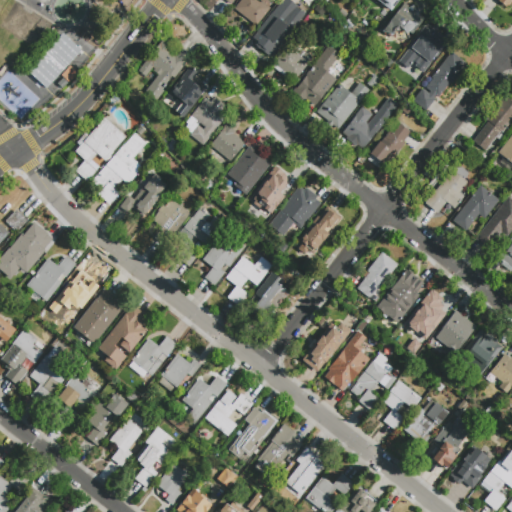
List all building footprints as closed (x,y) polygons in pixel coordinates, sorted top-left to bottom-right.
[(233,10),(240,0),(259,0),(271,9),(256,28),(233,10)] [(256,33),(282,0),(293,9),(295,7),(306,16),(294,30),(293,29),(275,52),(266,44),(267,42),(256,33)] [(399,0),(390,12),(375,0),(399,0)] [(511,0),(511,7),(511,9),(499,0),(511,0)] [(382,30),(404,3),(409,7),(412,3),(422,11),(420,15),(425,19),(412,35),(408,32),(406,34),(399,28),(392,38),(382,30)] [(447,46),(445,49),(433,64),(432,64),(424,74),(411,64),(407,69),(397,61),(425,27),(431,32),(433,28),(440,33),(438,36),(447,43),(445,45),(447,46)] [(45,89),(27,72),(62,34),(81,51),(45,89)] [(155,106),(150,102),(153,99),(145,93),(155,81),(156,71),(154,70),(148,77),(141,71),(163,43),(172,50),(170,53),(176,58),(181,51),(191,59),(174,80),(171,78),(161,91),(165,94),(155,106)] [(314,60),(296,83),(289,78),(287,81),(273,69),(275,67),(273,65),(287,47),(289,49),(293,43),(305,53),(305,52),(309,55),(309,56),(314,60)] [(329,47),(340,55),(329,68),(339,76),(314,107),(294,92),(306,77),(305,76),(310,70),(311,71),(329,47)] [(450,82),(438,97),(434,95),(432,97),(434,99),(425,110),(412,100),(421,88),(428,93),(429,91),(425,88),(426,87),(420,83),(427,73),(431,76),(444,61),(450,52),(466,64),(451,83),(450,82)] [(184,118),(162,102),(189,67),(197,73),(191,80),(198,86),(201,83),(207,87),(184,118)] [(359,83),(369,91),(337,131),(334,128),(332,130),(327,126),(329,124),(315,113),(339,84),(351,94),(359,83)] [(484,152),(471,141),(486,122),(487,122),(506,97),(510,100),(511,98),(511,119),(501,134),(500,133),(484,152)] [(202,147),(189,136),(190,134),(184,129),(188,125),(186,123),(191,117),(190,117),(204,98),(210,103),(213,98),(222,105),(218,109),(227,116),(202,147)] [(363,108),(374,117),(388,98),(399,107),(377,135),(376,133),(365,147),(367,149),(364,153),(342,135),(363,108)] [(103,119),(125,137),(104,161),(97,155),(89,164),(97,170),(87,182),(75,172),(85,161),(74,152),(80,146),(77,143),(85,133),(88,136),(90,134),(86,130),(93,122),(97,126),(103,119)] [(390,133),(398,123),(410,133),(403,142),(407,145),(384,173),(366,158),(380,141),(381,142),(389,132),(390,133)] [(245,143),(229,163),(209,147),(223,129),(222,128),(225,125),(234,132),(233,134),(245,143)] [(134,134),(145,144),(133,159),(138,163),(136,165),(141,169),(127,185),(122,180),(114,190),(119,194),(109,205),(98,196),(102,192),(91,183),(134,134)] [(511,164),(497,153),(511,134),(511,164)] [(271,163),(260,178),(246,196),(234,186),(237,182),(227,174),(249,146),(257,152),(255,154),(263,160),(265,158),(271,163)] [(296,184),(282,202),(268,191),(269,189),(261,182),(273,166),(296,184)] [(160,197),(157,202),(156,202),(153,205),(143,218),(131,209),(127,214),(119,207),(148,169),(154,174),(161,180),(160,181),(166,186),(158,196),(160,197)] [(454,211),(448,206),(444,204),(437,213),(425,203),(435,190),(435,191),(451,170),(468,182),(460,193),(464,196),(459,203),(459,204),(454,211)] [(466,233),(452,222),(480,185),(499,200),(484,220),(479,215),(466,233)] [(320,204),(306,221),(294,211),(288,217),(280,210),(299,187),(320,204)] [(489,252),(475,240),(508,197),(511,200),(511,230),(506,238),(502,235),(489,252)] [(169,198),(189,214),(171,237),(167,234),(161,243),(154,238),(161,229),(151,221),(169,198)] [(198,254),(188,268),(177,259),(186,248),(174,238),(191,216),(192,217),(199,207),(209,214),(204,220),(209,223),(214,216),(219,221),(215,226),(217,227),(212,234),(214,235),(206,245),(197,238),(189,248),(198,254)] [(321,239),(313,249),(307,244),(305,246),(297,240),(305,230),(308,231),(309,230),(308,229),(325,207),(341,219),(323,241),(321,239)] [(15,210),(27,221),(16,232),(12,228),(7,232),(13,237),(0,251),(0,225),(1,226),(15,210)] [(31,225),(42,235),(33,244),(42,252),(24,272),(23,271),(19,276),(12,270),(11,271),(3,264),(24,241),(20,237),(31,225)] [(511,237),(511,271),(510,270),(509,271),(495,259),(511,237)] [(221,270),(225,273),(214,286),(205,278),(213,268),(200,258),(211,244),(217,248),(221,243),(228,248),(230,246),(232,247),(238,239),(247,246),(229,268),(225,265),(221,270)] [(367,271),(381,252),(397,264),(394,268),(378,290),(376,289),(369,298),(357,289),(369,273),(367,271)] [(25,286),(48,258),(57,266),(65,256),(76,265),(46,303),(25,286)] [(231,271),(242,257),(254,266),(261,257),(272,266),(256,286),(248,279),(240,289),(249,296),(240,308),(226,297),(235,286),(225,278),(231,271)] [(69,281),(79,268),(87,274),(90,277),(83,286),(92,294),(74,315),(59,303),(74,284),(69,281)] [(421,283),(422,282),(424,284),(417,293),(420,295),(404,316),(403,315),(396,323),(376,308),(406,270),(414,277),(421,283)] [(279,279),(276,283),(281,287),(268,302),(271,304),(260,318),(258,317),(258,318),(248,311),(252,306),(247,302),(271,273),(279,279)] [(268,303),(275,307),(286,293),(279,288),(268,303)] [(104,289),(113,297),(112,299),(123,307),(93,345),(87,340),(88,338),(73,327),(96,298),(96,299),(104,289)] [(430,291),(438,298),(436,301),(449,312),(429,337),(418,327),(423,321),(413,313),(430,291)] [(132,306),(144,315),(139,322),(142,325),(141,327),(146,331),(129,353),(125,350),(122,354),(126,357),(116,371),(94,353),(132,306)] [(450,348),(435,336),(455,311),(476,328),(461,347),(454,342),(450,348)] [(0,317),(16,330),(5,344),(0,340),(0,317)] [(325,363),(318,372),(311,366),(310,368),(301,360),(331,323),(336,327),(340,323),(352,333),(329,360),(329,359),(326,363),(325,363)] [(0,360),(24,329),(37,339),(30,348),(40,356),(31,368),(23,361),(16,370),(23,376),(15,387),(4,378),(9,372),(4,368),(6,365),(0,360)] [(480,330),(486,335),(487,334),(496,340),(495,342),(502,348),(492,361),(489,358),(482,366),(473,359),(463,351),(480,330)] [(359,347),(367,353),(365,355),(370,359),(363,367),(364,367),(353,380),(352,380),(343,392),(324,377),(328,372),(326,371),(357,331),(366,338),(359,347)] [(166,336),(177,345),(167,356),(169,358),(148,384),(144,380),(144,381),(124,365),(134,352),(136,354),(149,339),(158,347),(166,336)] [(41,405),(30,395),(39,384),(29,376),(56,345),(65,352),(56,363),(68,373),(41,405)] [(379,353),(387,360),(385,363),(393,369),(388,374),(390,376),(391,375),(396,378),(387,390),(378,383),(371,393),(379,399),(369,411),(357,402),(360,399),(350,391),(356,384),(355,383),(379,353)] [(192,359),(201,366),(192,377),(187,374),(177,387),(176,386),(171,392),(157,381),(161,375),(177,354),(189,363),(192,359)] [(511,385),(505,394),(497,387),(501,383),(489,373),(504,354),(511,360),(511,385)] [(73,378),(82,385),(88,377),(97,384),(91,392),(97,397),(80,418),(79,417),(69,429),(60,422),(69,411),(55,400),(73,378)] [(181,401),(199,379),(209,387),(217,377),(228,385),(218,398),(213,394),(208,400),(212,402),(195,422),(187,416),(192,410),(181,401)] [(398,381),(420,398),(411,409),(403,402),(395,412),(404,419),(395,431),(382,421),(392,410),(381,402),(398,381)] [(241,394),(253,404),(243,417),(236,411),(229,419),(237,425),(227,437),(204,419),(221,398),(227,391),(235,397),(230,404),(232,405),(241,394)] [(97,447),(86,438),(94,428),(85,421),(102,399),(109,404),(116,395),(128,405),(118,418),(115,415),(103,431),(107,434),(97,447)] [(427,396),(448,413),(438,426),(436,425),(435,426),(433,425),(425,436),(431,440),(421,452),(413,445),(416,441),(403,431),(420,409),(418,407),(427,396)] [(263,410),(278,422),(250,457),(244,451),(238,458),(228,450),(242,432),(240,430),(246,422),(244,421),(254,408),(261,413),(263,410)] [(134,412),(147,423),(141,430),(142,432),(127,450),(131,454),(121,467),(110,458),(118,449),(108,441),(126,419),(127,420),(134,412)] [(430,444),(448,422),(460,432),(456,438),(451,434),(445,441),(455,449),(453,453),(456,456),(445,469),(441,466),(440,466),(429,458),(436,449),(430,444)] [(283,424),(297,435),(294,439),(302,445),(291,459),(281,452),(267,470),(256,461),(271,442),(270,441),(283,424)] [(157,427),(167,436),(161,443),(168,449),(165,453),(171,458),(162,469),(154,462),(148,470),(156,477),(146,489),(134,479),(143,469),(133,461),(145,446),(143,444),(157,427)] [(474,491),(462,481),(459,485),(453,480),(454,479),(449,474),(458,463),(458,464),(471,448),(474,451),(478,447),(492,458),(484,468),(483,469),(486,471),(479,480),(481,482),(474,491)] [(295,461),(306,448),(326,464),(300,496),(284,484),(299,465),(295,461)] [(511,450),(511,489),(504,483),(497,493),(505,500),(496,511),(483,502),(490,494),(481,487),(484,483),(482,482),(499,460),(500,461),(508,451),(510,452),(511,450)] [(190,476),(178,491),(183,495),(173,508),(164,501),(168,495),(157,487),(175,464),(190,476)] [(237,478),(228,489),(217,480),(226,469),(237,478)] [(0,511),(0,476),(9,483),(17,472),(28,481),(18,493),(11,488),(4,496),(15,504),(8,511),(0,511)] [(341,474),(354,484),(344,496),(336,490),(329,499),(337,505),(331,511),(322,511),(320,510),(318,511),(314,511),(311,509),(312,508),(303,500),(322,477),(332,485),(341,474)] [(204,511),(177,511),(175,510),(179,505),(178,504),(187,494),(188,495),(192,489),(201,496),(200,497),(210,505),(204,511)] [(360,489),(378,504),(371,511),(360,511),(359,511),(358,511),(335,511),(351,493),(355,495),(360,489)] [(14,511),(31,491),(39,498),(38,500),(40,502),(37,507),(42,510),(40,511),(14,511)] [(222,499),(214,511),(241,511),(242,511),(222,499)]
